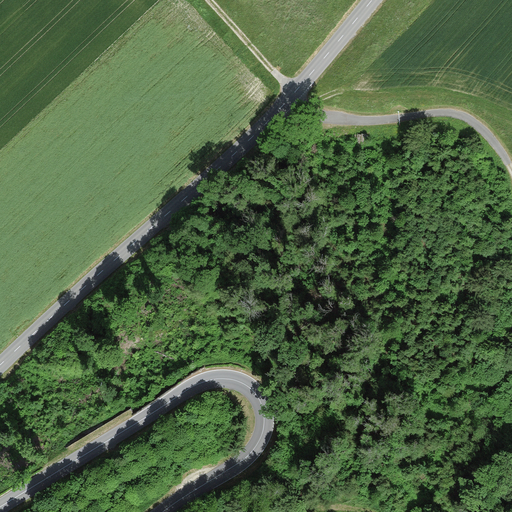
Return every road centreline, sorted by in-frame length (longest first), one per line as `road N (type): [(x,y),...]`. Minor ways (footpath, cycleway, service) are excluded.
road 1 (tertiary): [(0,365),(275,113),(368,0)]
road 2 (tertiary): [(162,511),(236,464),(262,433),(256,395),(219,378),(190,387),(0,506)]
road 3 (track): [(293,93),(342,119),(456,115),(484,130),(511,171)]
road 4 (track): [(293,93),(206,0)]
